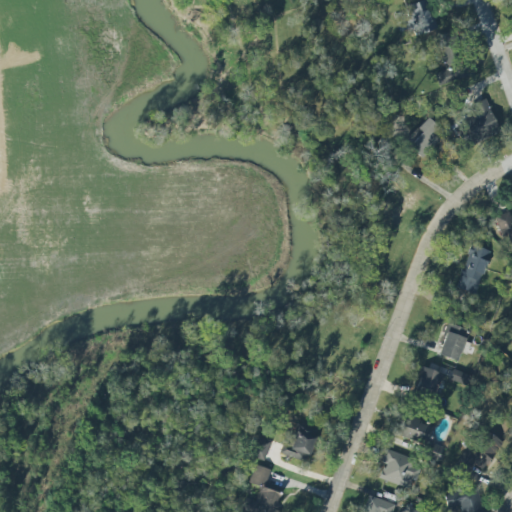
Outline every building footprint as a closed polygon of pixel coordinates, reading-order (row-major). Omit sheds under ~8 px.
[(413,34),(432,29),(425,0),(420,0),(406,3),(413,34)] [(430,37),(448,82),(464,75),(447,31),(430,37)] [(467,105),(471,113),(453,121),(464,146),(497,132),(483,98),(467,105)] [(402,141),(418,157),(441,134),(425,118),(402,141)] [(511,220),(510,221),(506,211),(494,215),(508,256),(511,254),(511,220)] [(454,286),(472,293),(488,251),(470,244),(454,286)] [(437,356),(457,360),(464,328),(444,324),(437,356)] [(442,375),(419,365),(409,390),(432,399),(442,375)] [(393,435),(426,444),(422,456),(437,460),(441,444),(426,440),(430,423),(398,415),(393,435)] [(285,454),(305,460),(316,429),(296,422),(285,454)] [(464,461),(483,471),(500,440),(481,430),(464,461)] [(248,455),(263,460),(269,440),(254,435),(248,455)] [(420,463),(383,450),(379,462),(382,463),(377,477),(406,488),(410,479),(414,480),(420,463)] [(248,483),(264,486),(269,468),(253,464),(248,483)] [(244,511),(274,511),(280,492),(258,486),(253,502),(248,501),(244,511)] [(481,511),(477,487),(442,492),(445,510),(459,507),(459,511),(481,511)] [(391,511),(394,505),(367,495),(360,511),(391,511)] [(415,511),(417,510),(405,503),(399,511),(415,511)]
